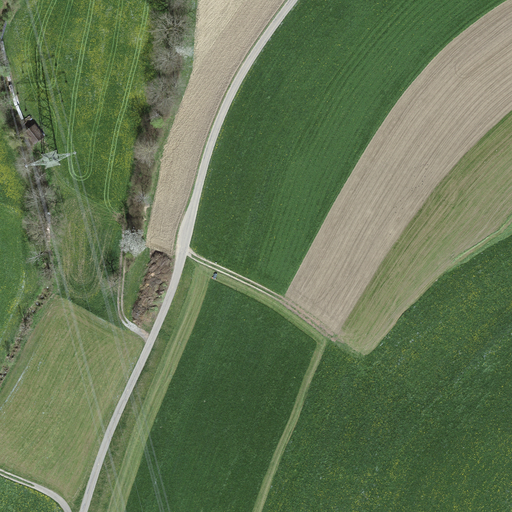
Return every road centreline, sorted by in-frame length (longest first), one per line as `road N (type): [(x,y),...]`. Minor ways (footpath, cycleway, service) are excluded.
road 1 (unclassified): [(293,0),(241,73),(215,130),(173,285),(83,511)]
road 2 (track): [(149,344),(122,320),(122,216)]
road 3 (track): [(181,252),(297,309)]
